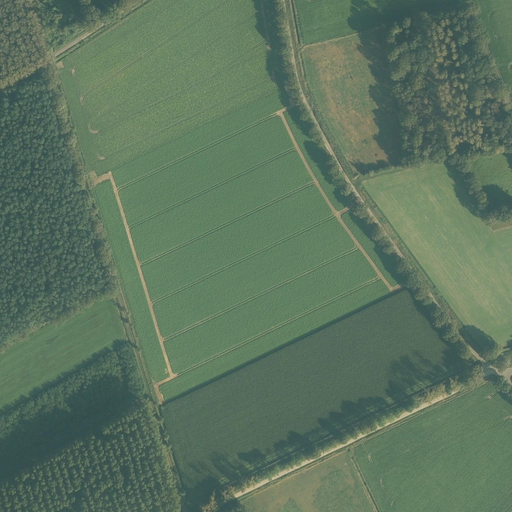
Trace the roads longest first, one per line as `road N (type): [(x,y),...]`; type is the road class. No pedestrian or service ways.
road 1 (track): [(31,0),(187,511)]
road 2 (unclassified): [(491,372),(343,176),(295,82),(282,0)]
road 3 (unclassified): [(211,511),(491,372)]
road 4 (unclassified): [(0,83),(137,0)]
